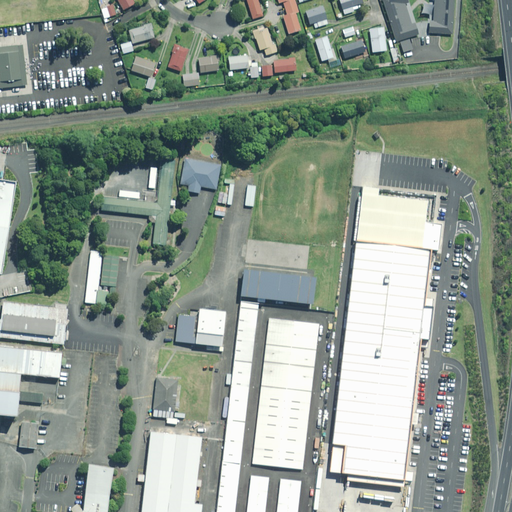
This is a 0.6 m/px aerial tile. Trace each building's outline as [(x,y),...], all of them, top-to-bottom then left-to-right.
[(60,0),(48,0),(46,9),(57,12),(60,0)] [(73,0),(61,0),(60,7),(71,10),(73,0)] [(87,0),(75,0),(74,5),(85,8),(87,0)] [(135,4),(132,0),(117,0),(123,11),(135,4)] [(263,16),(257,0),(245,0),(252,20),(263,16)] [(277,0),(278,4),(283,3),(286,15),(282,17),(288,35),(300,31),(295,14),(298,13),(294,0),(277,0)] [(363,3),(362,0),(338,0),(344,15),(354,12),(352,7),(363,3)] [(409,4),(408,0),(382,0),(395,43),(419,35),(415,23),(411,24),(405,5),(409,4)] [(455,0),(430,0),(431,1),(434,1),(434,6),(423,5),(422,14),(433,15),(433,21),(429,21),(429,34),(453,35),(455,0)] [(116,16),(113,6),(106,8),(108,17),(116,16)] [(328,24),(323,6),(305,12),(309,25),(313,24),(314,29),(328,24)] [(0,24),(9,23),(7,12),(0,13),(0,24)] [(43,22),(43,12),(12,14),(13,25),(43,22)] [(154,38),(150,25),(128,31),(132,44),(154,38)] [(257,30),(251,32),(254,40),(256,40),(259,51),(263,50),(266,56),(277,52),(274,45),(272,45),(267,29),(262,30),(261,27),(257,28),(257,30)] [(355,35),(353,28),(342,31),(345,38),(355,35)] [(386,51),(383,28),(369,30),(372,53),(386,51)] [(330,68),(341,64),(339,60),(337,60),(333,50),(331,50),(327,37),(315,41),(321,62),(327,60),(330,68)] [(366,52),(362,40),(340,47),(344,59),(366,52)] [(412,50),(409,40),(400,43),(403,53),(412,50)] [(133,51),(130,42),(120,45),(123,54),(133,51)] [(188,50),(173,45),(171,52),(172,53),(167,68),(181,72),(188,50)] [(21,46),(0,48),(0,88),(26,85),(21,46)] [(248,69),(247,56),(228,58),(229,71),(248,69)] [(156,64),(136,57),(131,71),(151,78),(156,64)] [(219,71),(217,57),(198,59),(200,73),(219,71)] [(273,62),(274,74),(296,71),(294,59),(273,62)] [(257,63),(251,64),(252,68),(250,68),(251,78),(258,78),(257,63)] [(272,76),(272,74),(271,66),(261,67),(262,77),(272,76)] [(199,86),(198,74),(182,75),(184,87),(199,86)] [(155,81),(148,78),(145,88),(152,91),(155,81)] [(188,182),(197,183),(213,186),(217,160),(180,154),(176,180),(188,182)] [(146,245),(161,246),(169,160),(154,159),(150,199),(97,194),(95,211),(149,215),(146,245)] [(432,220),(434,189),(356,183),(333,472),(412,478),(431,239),(446,240),(447,221),(432,220)] [(115,255),(98,254),(98,250),(87,249),(83,301),(104,302),(104,288),(96,287),(96,283),(107,283),(106,292),(113,293),(115,255)] [(318,266),(242,258),(238,296),(314,304),(318,266)] [(0,298),(30,292),(26,272),(16,273),(0,276),(0,298)] [(0,299),(0,335),(61,344),(66,308),(0,299)] [(234,511),(258,304),(240,302),(224,440),(216,511),(234,511)] [(196,304),(191,344),(214,347),(220,307),(196,304)] [(315,319),(264,314),(262,329),(247,459),(299,464),(315,319)] [(0,423),(8,425),(14,376),(55,381),(58,353),(0,345),(0,423)] [(175,378),(152,375),(147,410),(170,413),(175,378)] [(14,421),(12,445),(34,447),(36,423),(14,421)] [(154,431),(143,511),(192,511),(202,437),(154,431)] [(68,510),(70,511),(48,511),(39,511),(104,511),(111,466),(85,462),(79,509),(75,504),(68,510)] [(261,511),(265,474),(245,472),(241,511),(261,511)] [(293,511),(297,477),(275,474),(271,511),(293,511)]
